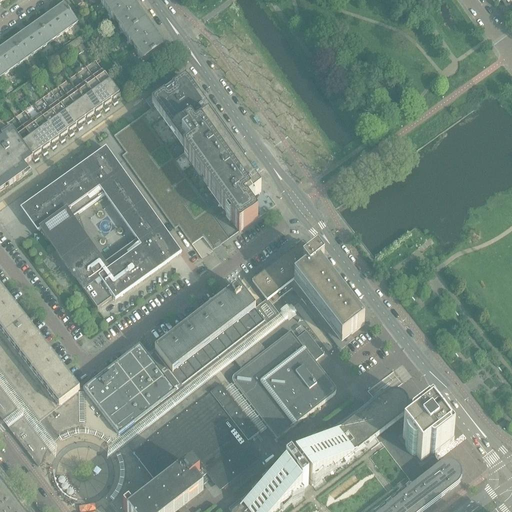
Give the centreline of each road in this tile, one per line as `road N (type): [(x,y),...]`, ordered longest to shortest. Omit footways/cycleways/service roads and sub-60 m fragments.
road 1 (tertiary): [(511,480),(300,208)]
road 2 (residential): [(87,367),(300,208)]
road 3 (tertiary): [(300,208),(153,0)]
road 4 (residential): [(87,367),(0,254)]
